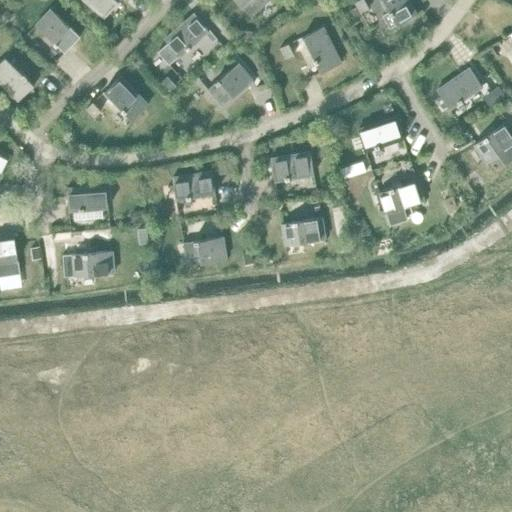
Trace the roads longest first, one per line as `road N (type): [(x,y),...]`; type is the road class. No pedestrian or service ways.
road 1 (residential): [(244,134),(100,162),(39,150)]
road 2 (residential): [(169,0),(23,132)]
road 3 (residential): [(395,71),(244,134)]
